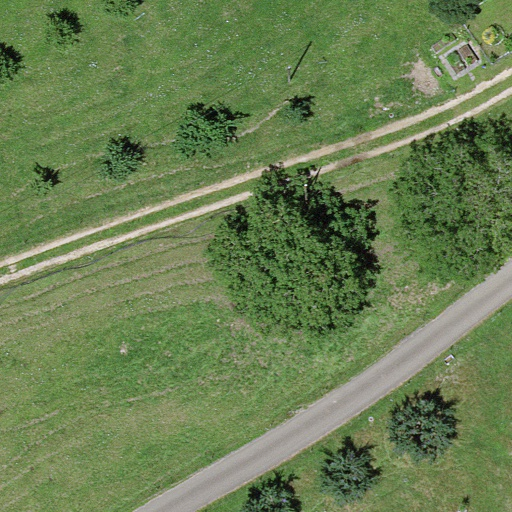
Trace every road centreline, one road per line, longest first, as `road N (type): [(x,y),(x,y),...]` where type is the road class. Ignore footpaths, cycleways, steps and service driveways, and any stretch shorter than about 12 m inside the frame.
road 1 (track): [(511,79),(339,163),(0,283)]
road 2 (unclassified): [(511,277),(348,400),(161,511)]
